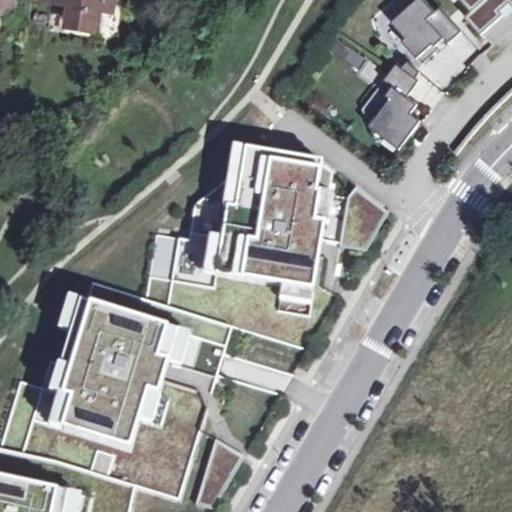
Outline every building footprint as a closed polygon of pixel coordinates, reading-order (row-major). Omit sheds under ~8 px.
[(0,0),(0,13),(16,17),(19,0),(0,0)] [(55,0),(54,4),(69,7),(74,12),(71,29),(95,34),(98,18),(102,15),(107,16),(109,0),(55,0)] [(109,0),(107,16),(115,18),(117,0),(109,0)] [(409,9),(393,22),(408,39),(410,50),(424,64),(441,49),(438,46),(446,39),(450,43),(464,31),(442,8),(437,12),(426,0),(413,0),(407,5),(409,9)] [(511,0),(462,0),(473,12),(467,18),(483,35),(505,15),(502,11),(511,3),(511,0)] [(340,38),(331,49),(356,70),(365,60),(340,38)] [(422,73),(409,61),(402,68),(398,65),(391,74),(387,81),(393,85),(386,94),(392,99),(383,112),(368,118),(377,141),(386,138),(402,150),(423,121),(413,113),(420,105),(409,97),(422,82),(418,78),(422,73)] [(255,153),(221,148),(213,199),(190,196),(184,239),(154,234),(147,278),(211,287),(310,301),(331,164),(255,153)] [(68,299),(22,451),(136,485),(176,497),(222,346),(137,320),(68,299)] [(131,511),(136,485),(0,450),(0,511),(131,511)]
